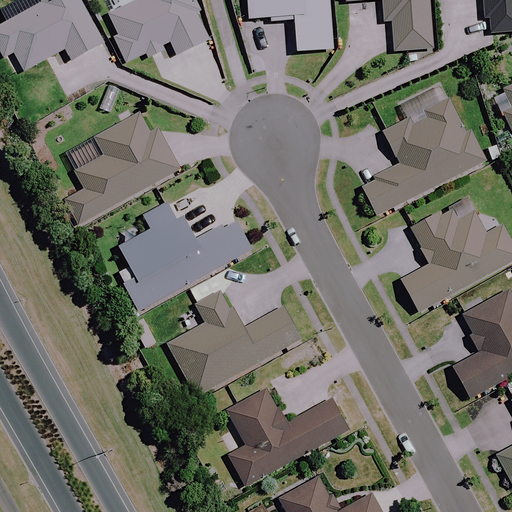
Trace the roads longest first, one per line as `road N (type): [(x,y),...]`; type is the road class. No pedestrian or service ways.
road 1 (residential): [(276,140),(298,211),(464,511)]
road 2 (secondary): [(0,303),(117,511)]
road 3 (secondary): [(67,511),(0,394)]
